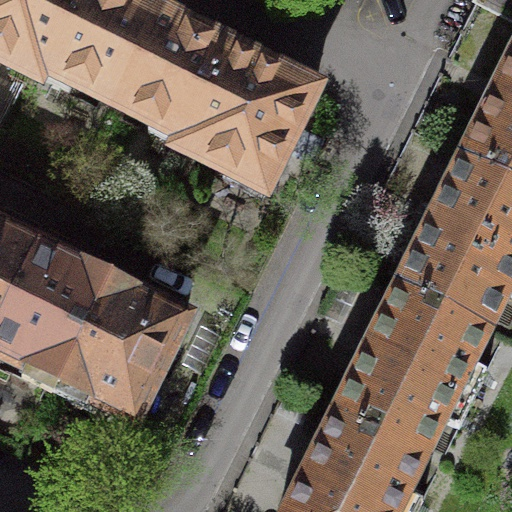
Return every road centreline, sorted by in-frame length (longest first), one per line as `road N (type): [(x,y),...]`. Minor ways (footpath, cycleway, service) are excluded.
road 1 (residential): [(181,511),(397,85)]
road 2 (residential): [(225,0),(397,85)]
